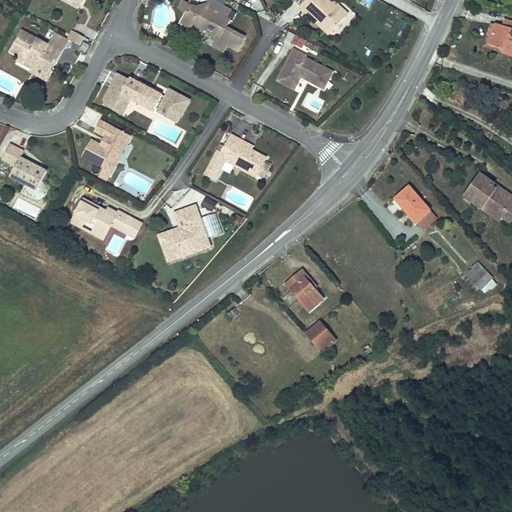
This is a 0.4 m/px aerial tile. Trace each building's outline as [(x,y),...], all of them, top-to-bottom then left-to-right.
[(79,8),(83,1),(80,0),(71,0),(70,3),(79,8)] [(228,26),(231,21),(228,19),(232,11),(211,0),(209,0),(207,4),(206,7),(200,9),(197,8),(193,6),(190,13),(187,12),(186,13),(181,23),(194,30),(201,28),(206,30),(214,35),(212,40),(217,42),(215,47),(224,52),(228,45),(234,43),(235,46),(243,44),(240,35),(235,32),(229,29),(230,28),(228,26)] [(347,16),(333,3),(329,0),(306,0),(299,7),(307,14),(309,11),(319,21),(332,32),(347,16)] [(190,13),(193,6),(184,1),(179,9),(186,13),(187,12),(190,13)] [(349,14),(335,1),(333,3),(347,16),(349,14)] [(511,30),(511,21),(505,20),(502,27),(511,30)] [(332,32),(319,21),(317,24),(329,35),(332,32)] [(490,44),(496,26),(491,25),(484,47),(504,53),(507,47),(501,45),(501,47),(490,44)] [(511,55),(511,30),(502,27),(496,25),(496,26),(490,44),(501,47),(501,45),(507,47),(504,53),(511,55)] [(57,62),(65,49),(50,41),(48,45),(22,31),(10,52),(19,56),(26,60),(24,65),(31,68),(38,66),(48,72),(54,60),(57,62)] [(80,46),(84,38),(72,32),(68,39),(80,46)] [(65,49),(69,41),(55,33),(50,41),(65,49)] [(235,46),(234,43),(228,45),(239,51),(246,38),(240,35),(243,44),(235,46)] [(304,40),(296,35),(292,43),(302,48),(306,41),(304,40)] [(316,42),(305,36),(304,40),(306,41),(314,45),(316,42)] [(84,53),(89,45),(84,42),(80,50),(84,53)] [(327,69),(306,58),(307,56),(294,49),(277,81),(295,91),(302,79),(305,81),(306,79),(310,80),(309,82),(317,87),(327,69)] [(24,65),(26,60),(19,56),(16,61),(24,65)] [(48,72),(38,66),(31,68),(49,78),(57,62),(54,60),(48,72)] [(324,91),(334,72),(327,69),(317,87),(324,91)] [(118,74),(102,104),(123,115),(131,100),(154,112),(156,109),(159,111),(158,112),(176,122),(182,111),(183,111),(188,102),(179,97),(179,96),(170,91),(167,97),(131,78),(130,80),(118,74)] [(115,157),(122,145),(127,144),(130,137),(101,121),(95,132),(105,137),(108,139),(104,147),(101,145),(91,140),(83,157),(104,168),(99,177),(106,181),(117,161),(115,157)] [(267,175),(271,166),(264,163),(265,161),(267,158),(252,150),(242,145),(244,142),(231,135),(225,147),(222,153),(218,151),(206,176),(216,181),(226,161),(257,178),(258,174),(260,171),(267,175)] [(254,147),(244,142),(242,145),(252,150),(254,147)] [(117,161),(127,144),(122,145),(115,157),(117,161)] [(11,176),(37,190),(47,171),(21,158),(24,152),(10,145),(2,159),(16,166),(11,176)] [(511,202),(511,201),(492,187),(494,184),(481,175),(465,197),(466,197),(465,200),(470,203),(471,201),(482,209),(484,206),(501,218),(502,217),(511,203),(511,202)] [(511,197),(494,184),(492,187),(511,201),(511,197)] [(33,197),(35,189),(25,185),(22,193),(33,197)] [(430,210),(409,187),(396,199),(416,222),(430,210)] [(212,211),(217,204),(206,197),(202,205),(212,211)] [(104,240),(111,226),(114,220),(121,224),(125,217),(117,213),(109,209),(107,212),(104,210),(102,213),(93,208),(94,205),(83,200),(72,222),(82,228),(86,221),(89,216),(98,221),(95,225),(91,233),(104,240)] [(510,223),(511,219),(511,203),(502,217),(510,223)] [(211,247),(208,239),(201,219),(196,206),(181,211),(187,228),(181,230),(182,235),(166,241),(173,261),(211,247)] [(501,218),(484,206),(482,209),(499,221),(501,218)] [(125,233),(133,219),(119,211),(117,213),(125,217),(121,224),(114,220),(111,226),(125,233)] [(187,228),(181,211),(174,213),(180,228),(158,236),(168,262),(173,261),(166,241),(182,235),(181,230),(187,228)] [(222,233),(215,213),(201,219),(208,239),(222,233)] [(241,223),(243,218),(237,214),(234,220),(241,223)] [(95,225),(98,221),(89,216),(86,221),(95,225)] [(135,238),(142,224),(133,219),(125,233),(135,238)] [(482,278),(487,273),(478,264),(466,274),(475,284),(480,279),(482,278)] [(323,300),(315,290),(312,286),(314,284),(302,271),(286,285),(309,311),(323,300)] [(239,315),(234,308),(228,313),(232,319),(239,315)] [(336,341),(320,323),(307,334),(322,352),(336,341)]
